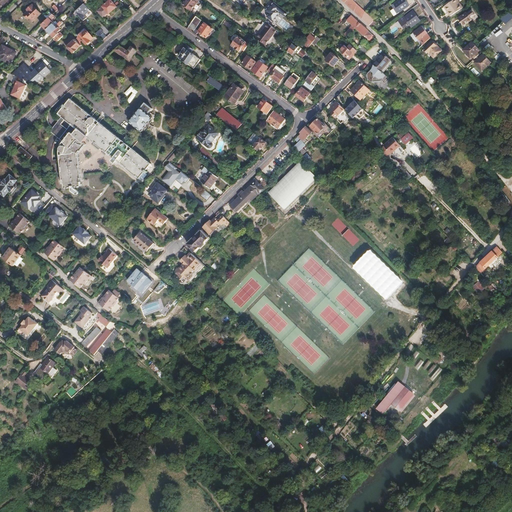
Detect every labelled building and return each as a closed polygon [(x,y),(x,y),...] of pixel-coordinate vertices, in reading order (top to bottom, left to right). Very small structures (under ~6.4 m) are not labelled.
[(185,0),(183,4),(191,10),(199,0),(185,0)] [(274,4),(275,5),(276,4),(271,0),(263,0),(261,3),(269,9),(274,4)] [(341,0),(360,17),(364,12),(351,0),(341,0)] [(405,0),(398,0),(394,3),(400,11),(409,5),(405,0)] [(457,0),(452,0),(444,6),(450,16),(463,7),(457,0)] [(116,7),(110,1),(98,12),(103,18),(108,13),(109,14),(109,15),(116,7)] [(78,9),(75,11),(77,13),(81,18),(83,20),(86,17),(81,12),(87,6),(84,3),(78,9)] [(28,20),(31,17),(34,20),(41,14),(33,5),(27,10),(28,11),(24,15),(25,16),(25,17),(25,18),(26,18),(26,19),(27,19),(28,20)] [(471,9),(459,18),(463,25),(472,19),(470,17),(471,16),(474,20),(476,19),(477,18),(477,17),(477,16),(475,13),(474,14),(471,9)] [(48,18),(52,14),(48,10),(43,15),(46,19),(48,18)] [(403,15),(398,19),(405,27),(406,26),(407,27),(410,24),(412,27),(420,20),(413,11),(405,17),(403,15)] [(360,17),(369,25),(373,20),(364,12),(360,17)] [(506,24),(511,19),(511,13),(511,12),(502,19),(506,24)] [(353,33),(356,29),(361,24),(352,16),(351,17),(349,15),(345,19),(343,22),(345,23),(347,21),(353,26),(350,30),(349,31),(353,34),(353,33)] [(189,26),(195,31),(202,20),(197,16),(189,26)] [(46,30),(53,23),(51,21),(48,18),(46,19),(41,24),(46,30)] [(216,30),(202,20),(195,31),(193,32),(196,34),(198,32),(206,37),(209,34),(212,36),(216,30)] [(47,33),(43,37),(45,39),(50,34),(58,27),(62,23),(60,21),(58,23),(55,21),(53,23),(46,30),(45,30),(47,33)] [(259,36),(267,42),(277,30),(269,23),(259,36)] [(374,37),(361,24),(356,29),(370,41),(374,37)] [(419,39),(423,44),(430,38),(426,33),(427,33),(422,26),(411,35),(416,42),(419,39)] [(57,41),(63,35),(60,32),(61,31),(58,27),(50,34),(57,41)] [(102,27),(96,33),(100,37),(106,32),(102,27)] [(93,38),(86,30),(79,36),(86,44),(93,38)] [(64,43),(73,53),(84,43),(75,34),(64,43)] [(311,35),(306,42),(310,46),(312,43),(315,39),(316,39),(311,35)] [(241,48),(244,50),(253,39),(249,36),(245,41),(238,36),(232,44),(235,47),(235,49),(237,50),(239,50),(241,48)] [(256,41),(253,39),(244,50),(248,53),(256,41)] [(476,63),(483,71),(492,63),(473,43),(464,50),(471,58),(473,57),(477,61),(476,63)] [(14,54),(8,51),(9,48),(1,44),(0,46),(0,58),(9,64),(14,54)] [(357,50),(350,44),(347,48),(344,46),(340,51),(349,59),(357,50)] [(438,45),(433,46),(428,44),(424,47),(434,58),(444,49),(438,45)] [(132,46),(128,51),(120,45),(114,50),(130,60),(138,50),(132,46)] [(193,49),(187,45),(182,52),(183,53),(180,57),(189,64),(195,55),(191,53),(193,49)] [(360,51),(365,55),(369,51),(364,46),(360,51)] [(330,53),(325,59),(333,66),(338,59),(330,53)] [(381,57),(389,64),(392,61),(384,54),(381,57)] [(195,55),(189,64),(195,68),(201,59),(195,55)] [(242,63),(251,69),(257,62),(248,55),(242,63)] [(390,66),(388,65),(389,64),(381,57),(374,65),(384,73),(390,66)] [(268,67),(265,65),(259,60),(252,70),(261,77),(268,67)] [(13,75),(14,75),(35,85),(54,68),(47,61),(37,70),(28,61),(13,75)] [(271,73),(276,66),(273,64),(268,71),(271,73)] [(311,69),(304,79),(306,81),(313,70),(311,69)] [(315,72),(313,70),(306,81),(307,81),(304,85),(311,90),(314,86),(312,84),(317,77),(318,76),(315,74),(314,73),(315,72)] [(284,76),(276,71),(272,77),(280,82),(284,76)] [(335,78),(328,73),(326,76),(333,81),(335,78)] [(298,81),(291,76),(286,83),(292,89),(298,81)] [(13,84),(16,85),(11,95),(20,99),(26,85),(15,80),(13,84)] [(216,86),(208,80),(207,81),(223,92),(225,89),(217,83),(216,86)] [(370,90),(361,81),(357,85),(367,94),(370,90)] [(244,91),(234,84),(225,97),(235,104),(244,91)] [(367,94),(357,85),(352,90),(361,99),(367,94)] [(310,93),(302,87),(296,95),(304,101),(310,93)] [(367,113),(353,98),(347,103),(350,106),(349,107),(345,110),(354,119),(357,116),(360,119),(367,113)] [(70,99),(70,100),(89,115),(90,115),(70,99)] [(89,115),(70,100),(61,110),(94,136),(92,139),(115,158),(114,159),(112,161),(115,164),(117,161),(118,161),(140,179),(151,165),(131,150),(130,151),(128,149),(128,148),(128,147),(128,146),(128,145),(127,144),(126,144),(125,144),(124,144),(123,144),(123,145),(121,143),(122,142),(99,123),(97,125),(95,123),(96,122),(96,121),(96,120),(96,119),(95,118),(94,117),(93,117),(92,118),(91,118),(90,119),(88,117),(89,115)] [(268,114),(273,107),(263,100),(258,107),(268,114)] [(209,112),(220,121),(222,118),(227,112),(215,102),(209,112)] [(331,108),(333,110),(330,113),(336,118),(345,110),(338,102),(331,108)] [(143,130),(153,118),(148,113),(150,111),(152,108),(146,103),(141,109),(141,108),(131,121),(142,131),(143,130)] [(87,144),(88,142),(90,140),(91,139),(92,139),(94,136),(61,110),(59,113),(79,129),(78,129),(80,132),(77,136),(76,135),(70,141),(83,151),(88,145),(87,144)] [(286,119),(274,110),(267,120),(279,129),(286,119)] [(241,124),(227,112),(222,118),(236,130),(241,124)] [(58,113),(64,118),(67,121),(74,126),(78,129),(79,129),(59,113),(58,113)] [(70,130),(64,125),(67,121),(64,118),(55,129),(69,140),(75,134),(78,129),(74,126),(70,130)] [(313,133),(313,132),(315,130),(319,134),(326,126),(319,119),(311,126),(313,127),(310,130),(313,133)] [(99,122),(99,123),(122,142),(122,141),(99,122)] [(204,133),(202,132),(198,138),(210,147),(211,148),(212,148),(213,147),(214,146),(214,145),(214,143),(214,142),(214,141),(220,133),(210,125),(204,133)] [(306,139),(313,133),(310,130),(307,127),(301,133),(302,134),(297,139),(300,142),(295,146),(300,151),(309,143),(306,139)] [(402,127),(401,127),(394,133),(402,141),(409,135),(402,127)] [(55,129),(53,133),(66,143),(69,140),(55,129)] [(389,135),(380,142),(387,150),(397,143),(389,135)] [(253,146),(259,150),(261,146),(263,148),(266,143),(260,138),(253,146)] [(92,139),(91,140),(110,155),(114,159),(115,158),(92,139)] [(104,155),(108,158),(110,155),(91,140),(89,143),(92,145),(93,144),(95,146),(95,147),(101,153),(103,152),(105,154),(104,155)] [(83,184),(81,155),(84,151),(83,151),(70,141),(68,145),(69,146),(68,148),(67,148),(65,148),(64,149),(64,151),(65,154),(66,156),(64,157),(67,186),(68,190),(69,190),(70,191),(72,191),(72,190),(74,190),(75,193),(79,197),(80,197),(81,197),(82,197),(82,196),(82,195),(82,194),(77,190),(77,189),(79,189),(79,190),(82,190),(82,189),(84,188),(83,184)] [(29,159),(32,155),(18,143),(15,148),(29,159)] [(132,149),(131,150),(151,165),(152,164),(132,149)] [(307,153),(303,157),(308,163),(312,159),(307,153)] [(140,179),(118,161),(117,161),(140,179)] [(275,187),(269,192),(285,209),(291,203),(318,177),(301,161),(275,187)] [(210,188),(219,177),(206,167),(203,171),(207,174),(201,181),(210,188)] [(178,190),(187,178),(175,169),(172,173),(177,177),(171,184),(178,190)] [(2,185),(3,186),(0,189),(0,197),(3,200),(10,191),(13,193),(17,188),(14,186),(18,181),(11,176),(7,181),(6,180),(2,185)] [(248,201),(250,203),(265,189),(257,181),(245,192),(243,190),(238,195),(240,197),(231,205),(237,212),(248,201)] [(175,197),(166,189),(158,200),(167,208),(175,197)] [(39,215),(46,206),(38,199),(39,195),(33,190),(23,203),(39,215)] [(205,190),(201,195),(207,200),(211,195),(205,190)] [(68,217),(63,213),(61,211),(56,208),(55,208),(52,205),(46,213),(61,226),(68,217)] [(161,221),(164,223),(169,217),(156,208),(147,220),(154,225),(158,221),(161,221)] [(30,222),(20,214),(16,219),(17,220),(15,222),(14,221),(13,221),(9,226),(20,235),(24,230),(25,230),(29,225),(28,225),(30,222)] [(227,227),(230,223),(230,222),(223,215),(218,220),(215,218),(211,221),(210,220),(204,227),(210,233),(218,225),(220,227),(224,224),(227,227)] [(79,227),(73,236),(85,245),(88,244),(89,242),(88,240),(91,237),(88,234),(88,233),(83,229),(82,230),(79,227)] [(195,251),(210,237),(202,229),(188,244),(195,251)] [(342,235),(353,245),(359,240),(348,229),(342,235)] [(134,240),(147,251),(154,243),(140,232),(134,240)] [(52,248),(50,250),(49,249),(48,249),(44,254),(55,262),(59,257),(60,258),(63,253),(65,250),(59,245),(55,242),(51,247),(52,248)] [(156,244),(154,243),(147,251),(149,252),(156,244)] [(21,246),(16,252),(20,255),(25,249),(21,246)] [(497,247),(476,267),(485,277),(488,274),(484,270),(500,255),(504,259),(505,258),(506,259),(507,258),(497,247)] [(21,256),(20,255),(16,252),(10,248),(3,258),(14,266),(15,265),(17,267),(23,259),(20,257),(21,256)] [(116,257),(108,250),(105,254),(106,254),(102,259),(101,260),(100,259),(98,263),(107,270),(110,267),(110,266),(116,257)] [(180,275),(179,276),(184,280),(187,277),(191,281),(196,276),(195,275),(198,271),(199,272),(205,266),(195,257),(191,252),(187,256),(186,255),(181,260),(184,263),(178,269),(180,275)] [(458,265),(452,272),(460,279),(466,273),(458,265)] [(191,281),(187,277),(184,280),(182,282),(185,285),(191,284),(197,277),(198,278),(201,275),(201,274),(207,267),(205,266),(199,272),(198,271),(195,275),(196,276),(191,281)] [(142,272),(138,268),(128,280),(133,284),(139,289),(144,293),(153,281),(149,277),(143,272),(142,272)] [(74,277),(70,282),(81,290),(84,285),(85,286),(89,282),(90,282),(92,279),(80,270),(74,277)] [(52,281),(48,286),(50,287),(48,290),(42,297),(50,303),(54,298),(54,297),(58,293),(59,294),(63,290),(52,281)] [(479,289),(476,285),(474,287),(480,294),(483,291),(480,288),(479,289)] [(110,292),(105,297),(106,298),(104,300),(103,299),(99,303),(110,312),(114,307),(114,308),(118,303),(117,302),(120,300),(118,298),(112,293),(110,292)] [(82,331),(83,329),(90,321),(88,320),(92,316),(81,307),(77,312),(81,315),(74,324),(82,331)] [(111,332),(117,325),(112,324),(100,315),(96,319),(99,321),(97,323),(99,324),(100,322),(108,328),(110,331),(111,332)] [(29,337),(38,325),(28,318),(25,322),(24,321),(21,325),(22,326),(18,331),(18,334),(20,336),(23,335),(24,333),(29,337)] [(92,323),(90,321),(83,329),(85,331),(92,323)] [(98,327),(81,345),(85,348),(102,331),(98,327)] [(111,338),(114,335),(111,332),(110,331),(90,352),(95,356),(98,352),(111,338)] [(102,355),(115,341),(111,338),(98,352),(102,355)] [(54,350),(60,354),(61,352),(67,351),(69,353),(74,347),(66,341),(60,341),(54,350)] [(135,345),(133,347),(143,358),(146,356),(135,345)] [(55,364),(47,358),(40,368),(40,369),(36,374),(42,378),(46,373),(51,376),(55,371),(52,368),(55,364)] [(161,376),(164,372),(153,365),(150,369),(161,376)] [(16,382),(22,387),(25,384),(29,379),(23,375),(16,382)] [(417,394),(400,381),(378,408),(383,414),(392,404),(402,412),(417,394)]
